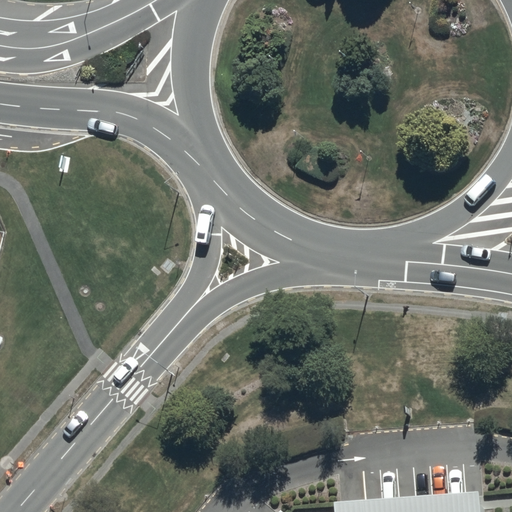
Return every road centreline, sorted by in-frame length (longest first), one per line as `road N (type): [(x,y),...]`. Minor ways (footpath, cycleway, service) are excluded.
road 1 (unclassified): [(346,248),(229,291),(141,365)]
road 2 (unclassified): [(208,166),(164,134),(116,114),(0,105)]
road 3 (unclassified): [(141,365),(198,280),(211,174)]
road 4 (unclassified): [(141,365),(14,511)]
road 5 (primary): [(208,166),(185,80),(200,0)]
road 6 (unclassified): [(0,45),(48,47),(154,0)]
road 7 (primary): [(511,172),(441,232),(373,249)]
road 8 (primary): [(346,248),(269,222),(211,174)]
road 9 (primary): [(511,275),(373,249)]
